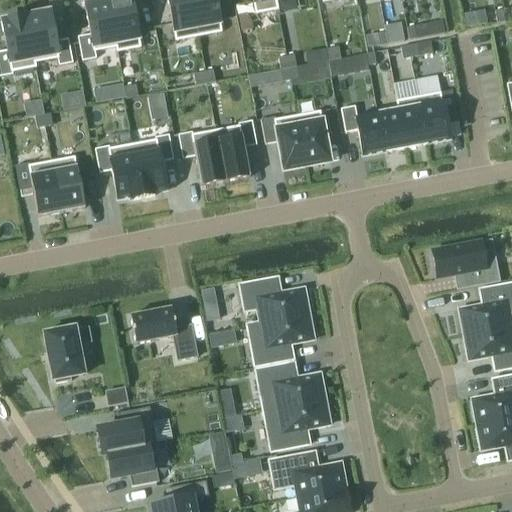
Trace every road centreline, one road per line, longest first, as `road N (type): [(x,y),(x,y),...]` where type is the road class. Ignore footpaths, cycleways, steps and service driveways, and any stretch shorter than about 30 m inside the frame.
road 1 (residential): [(352,201),(0,268)]
road 2 (residential): [(458,493),(380,508),(342,303),(348,278),(368,270)]
road 3 (residential): [(368,270),(384,270),(401,287),(432,369),(458,493)]
road 4 (residential): [(511,170),(352,201)]
